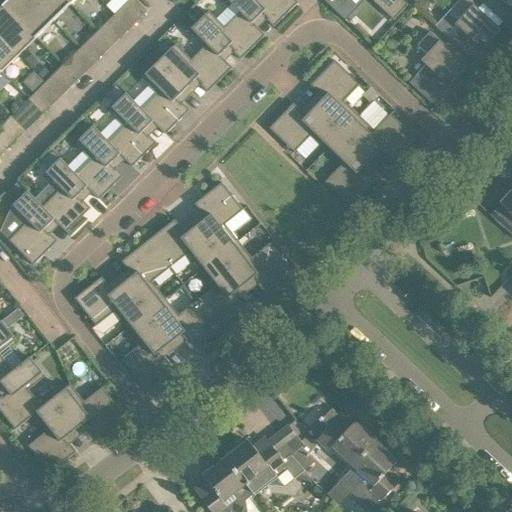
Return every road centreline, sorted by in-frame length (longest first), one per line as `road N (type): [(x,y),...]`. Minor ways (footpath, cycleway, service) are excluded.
road 1 (residential): [(458,146),(337,32),(306,31),(291,43),(58,282),(59,299),(158,427)]
road 2 (residential): [(158,427),(322,292)]
road 3 (residential): [(322,292),(463,426)]
road 4 (residential): [(491,397),(350,266)]
road 5 (residential): [(350,266),(458,146)]
road 6 (residential): [(51,511),(158,427)]
